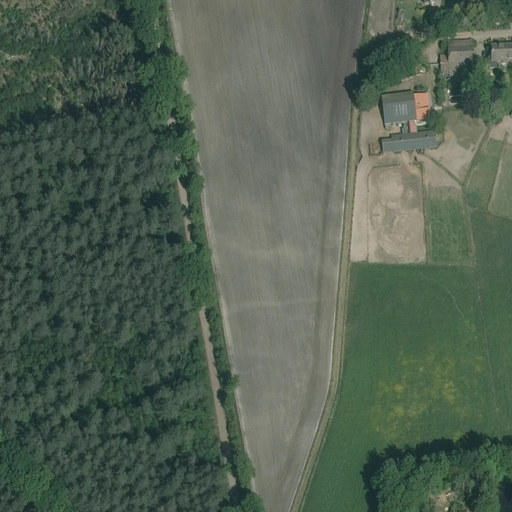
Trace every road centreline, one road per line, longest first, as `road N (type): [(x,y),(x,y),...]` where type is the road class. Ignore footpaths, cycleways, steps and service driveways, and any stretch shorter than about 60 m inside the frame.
road 1 (track): [(233,511),(143,0)]
road 2 (track): [(292,511),(332,397),(359,77),(389,61)]
road 3 (track): [(0,156),(166,128)]
road 4 (unclassified): [(389,61),(470,33),(511,34)]
